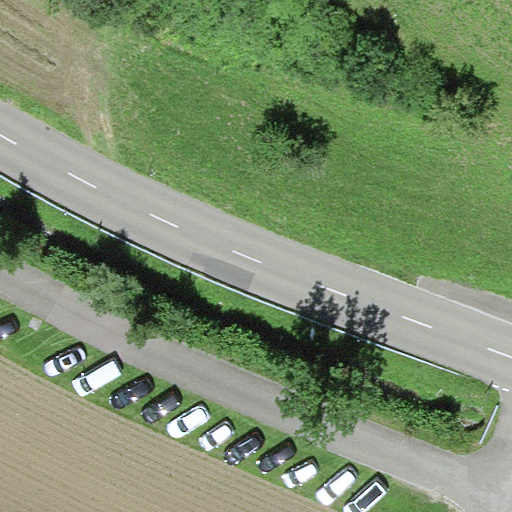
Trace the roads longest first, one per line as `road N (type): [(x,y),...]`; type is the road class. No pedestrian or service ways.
road 1 (secondary): [(0,131),(216,243),(511,356)]
road 2 (unclassified): [(511,490),(75,315),(0,271)]
